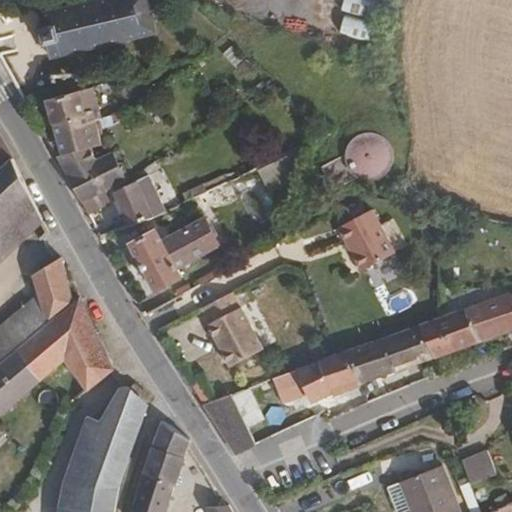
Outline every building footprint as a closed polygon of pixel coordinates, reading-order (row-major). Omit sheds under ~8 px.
[(153,30),(145,0),(111,0),(43,17),(52,56),(153,30)] [(14,21),(11,13),(2,17),(5,25),(14,21)] [(100,117),(91,87),(80,90),(87,115),(92,113),(94,119),(100,117)] [(87,115),(80,90),(47,100),(59,134),(49,139),(59,158),(91,147),(100,143),(96,130),(94,119),(92,113),(87,115)] [(113,124),(110,114),(100,117),(94,119),(96,130),(113,124)] [(400,161),(401,152),(400,146),(398,141),(392,134),(388,131),(385,129),(376,127),(368,128),(359,133),(355,136),(352,141),(349,149),(341,153),(353,177),(358,173),(367,178),(377,180),(382,178),(389,175),(396,169),(400,161)] [(0,167),(10,158),(0,136),(0,167)] [(127,178),(113,152),(96,159),(91,147),(59,158),(83,204),(86,201),(104,191),(127,178)] [(353,177),(341,153),(323,162),(334,186),(353,177)] [(0,224),(29,193),(10,158),(0,167),(0,224)] [(167,212),(148,175),(116,193),(132,227),(157,219),(167,214),(167,212)] [(113,208),(104,191),(86,201),(83,204),(92,220),(113,208)] [(0,266),(44,224),(29,193),(0,224),(0,266)] [(398,252),(382,219),(378,209),(376,208),(344,223),(364,268),(398,252)] [(179,269),(214,250),(219,247),(205,220),(164,242),(158,231),(131,245),(156,291),(183,277),(179,269)] [(123,247),(128,238),(124,230),(101,238),(109,253),(123,247)] [(73,303),(63,261),(62,260),(34,278),(39,299),(47,328),(72,305),(73,303)] [(264,349),(250,323),(233,291),(202,308),(210,323),(207,325),(229,368),(264,349)] [(432,356),(511,327),(511,301),(511,302),(507,294),(420,325),(432,356)] [(0,414),(66,361),(84,384),(72,395),(76,400),(114,368),(78,298),(73,303),(72,305),(47,328),(18,354),(0,367),(0,414)] [(0,331),(18,354),(47,328),(39,299),(0,331)] [(432,356),(420,325),(348,350),(360,382),(432,356)] [(0,367),(18,354),(0,331),(0,367)] [(360,382),(348,350),(346,349),(299,367),(300,370),(276,378),(282,394),(288,391),(292,400),(309,393),(313,401),(320,397),(327,393),(360,382)] [(214,393),(208,384),(202,374),(191,383),(202,400),(206,398),(214,393)] [(120,482),(147,404),(132,389),(130,388),(126,388),(116,403),(108,399),(93,421),(102,425),(80,486),(77,511),(87,511),(114,511),(118,488),(120,482)] [(256,441),(238,402),(233,393),(204,403),(235,452),(256,441)] [(323,404),(320,397),(313,401),(317,407),(323,404)] [(76,511),(77,511),(80,486),(102,425),(93,421),(87,419),(64,480),(60,509),(60,511),(76,511)] [(166,511),(177,476),(187,445),(188,439),(172,427),(163,422),(142,473),(130,511),(166,511)] [(496,473),(487,451),(462,462),(472,485),(496,473)] [(453,511),(460,509),(440,465),(399,484),(411,511),(453,511)] [(411,511),(399,484),(386,490),(396,511),(411,511)]
